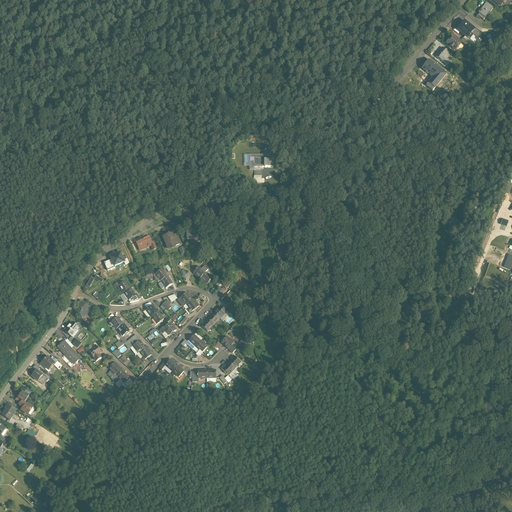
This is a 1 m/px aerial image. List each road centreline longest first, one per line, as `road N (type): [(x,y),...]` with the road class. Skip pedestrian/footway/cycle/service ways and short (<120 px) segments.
road 1 (residential): [(462,0),(300,185),(263,202),(163,214),(102,253),(75,293)]
road 2 (residential): [(213,303),(192,288),(114,309),(75,293)]
road 3 (residential): [(75,293),(0,396)]
road 4 (unclassified): [(398,511),(439,505),(511,465)]
